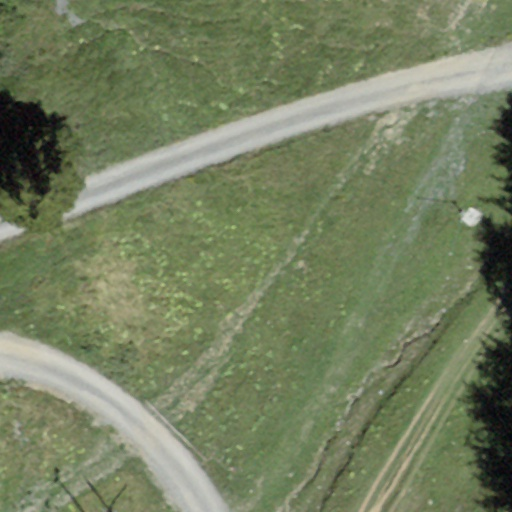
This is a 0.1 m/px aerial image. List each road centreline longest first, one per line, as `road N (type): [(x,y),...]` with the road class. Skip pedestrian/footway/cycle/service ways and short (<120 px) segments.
road 1 (track): [(511,68),(0,226)]
road 2 (track): [(0,361),(92,398),(152,443),(203,511)]
